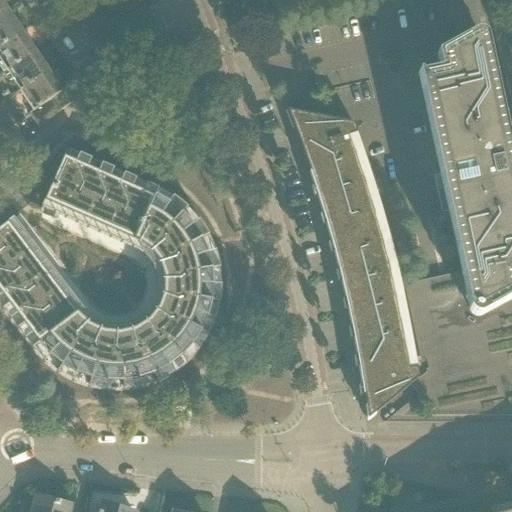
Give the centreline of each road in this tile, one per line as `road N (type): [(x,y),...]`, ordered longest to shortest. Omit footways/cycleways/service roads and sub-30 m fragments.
road 1 (tertiary): [(325,465),(291,272),(219,65),(190,6)]
road 2 (residential): [(16,450),(325,465)]
road 3 (residential): [(325,465),(372,450),(511,449)]
road 4 (unclassified): [(190,6),(107,32),(87,28),(52,0)]
